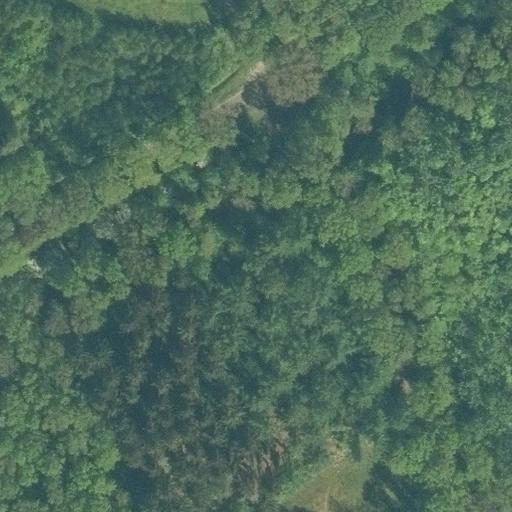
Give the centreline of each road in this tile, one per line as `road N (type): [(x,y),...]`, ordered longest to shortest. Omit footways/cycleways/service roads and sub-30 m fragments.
road 1 (unclassified): [(0,244),(403,0)]
road 2 (track): [(473,511),(288,153)]
